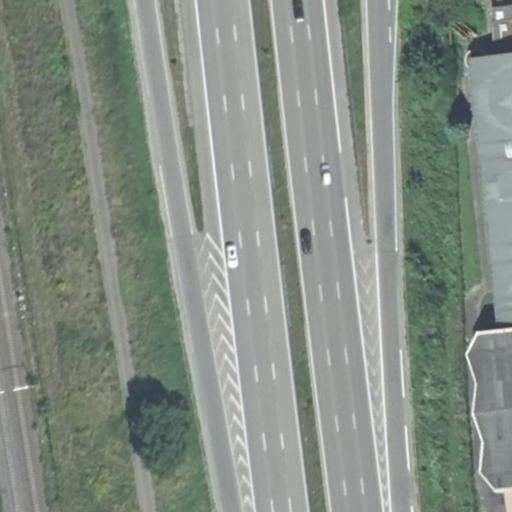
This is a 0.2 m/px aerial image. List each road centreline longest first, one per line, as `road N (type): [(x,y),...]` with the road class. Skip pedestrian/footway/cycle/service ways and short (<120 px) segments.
road 1 (trunk): [(146,0),(231,511)]
road 2 (trunk): [(222,0),(281,511)]
road 3 (trunk): [(355,511),(297,0)]
road 4 (trunk): [(409,511),(380,26)]
